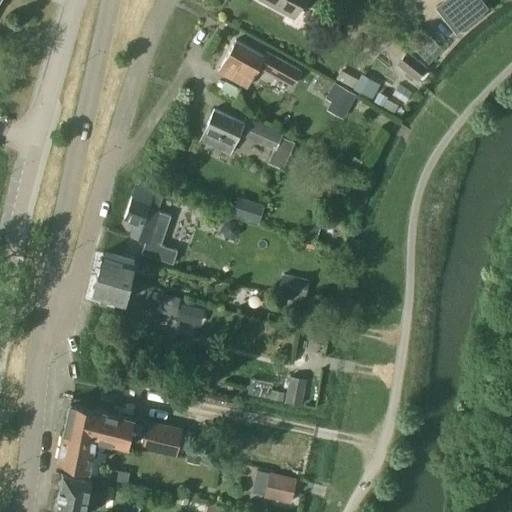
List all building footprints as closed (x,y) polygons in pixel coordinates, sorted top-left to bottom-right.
[(264,0),(295,17),(304,0),(264,0)] [(486,9),(479,0),(442,0),(433,8),(454,35),(486,9)] [(300,70),(275,56),(272,61),(236,41),(218,71),(246,87),(258,66),(292,85),(300,70)] [(424,66),(405,52),(397,63),(416,77),(424,66)] [(335,83),(326,98),(347,109),(355,95),(335,83)] [(379,93),(374,101),(381,105),(385,98),(379,93)] [(230,153),(239,133),(275,148),(269,161),(282,167),(293,142),(280,136),(281,134),(254,122),(252,126),(214,109),(205,129),(206,130),(201,141),(230,153)] [(157,244),(167,215),(155,210),(160,195),(137,187),(133,197),(131,197),(124,218),(133,221),(128,235),(142,240),(138,252),(169,263),(174,250),(157,244)] [(258,220),(263,206),(244,200),(239,216),(250,219),(250,218),(258,220)] [(222,224),(220,230),(224,236),(230,238),(236,234),(238,228),(235,222),(228,220),(222,224)] [(129,281),(134,259),(101,252),(97,273),(129,281)] [(124,302),(129,281),(97,273),(92,295),(124,302)] [(305,296),(309,280),(283,274),(279,289),(305,296)] [(174,313),(179,295),(148,288),(143,305),(174,313)] [(299,404),(303,391),(287,387),(284,399),(299,404)] [(140,446),(145,424),(131,420),(132,416),(69,402),(63,432),(94,439),(95,437),(140,446)] [(88,468),(94,439),(63,432),(56,461),(88,468)] [(153,457),(151,464),(163,466),(165,459),(153,457)] [(293,500),(298,475),(270,470),(266,495),(293,500)] [(65,511),(83,511),(90,479),(60,473),(53,510),(65,511)]
